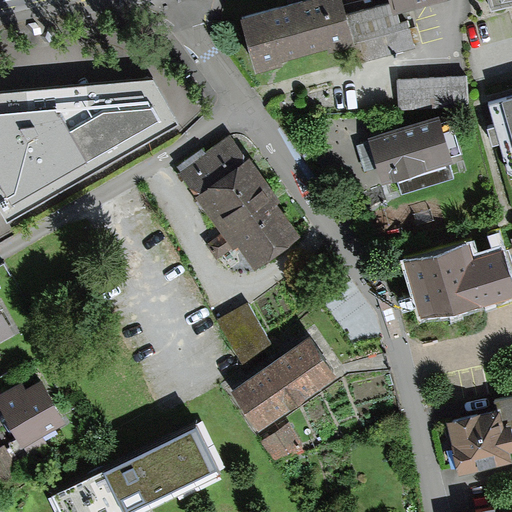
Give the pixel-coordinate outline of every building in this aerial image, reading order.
[(349,0),(296,0),(243,14),(257,66),(360,40),(353,14),(349,0)] [(396,3),(353,14),(360,40),(365,58),(417,45),(406,0),(396,3)] [(511,0),(487,0),(491,10),(511,4),(511,0)] [(468,71),(398,74),(400,107),(470,103),(468,71)] [(153,79),(0,92),(0,210),(6,221),(178,122),(153,79)] [(511,91),(491,97),(511,169),(511,168),(511,91)] [(442,115),(440,108),(368,130),(382,177),(397,172),(402,190),(454,174),(449,157),(453,155),(452,152),(463,148),(452,112),(442,115)] [(298,236),(231,139),(183,172),(250,270),(298,236)] [(430,218),(448,213),(442,193),(425,198),(430,218)] [(469,236),(405,254),(422,312),(511,286),(511,269),(505,243),(474,252),(469,236)] [(269,341),(246,299),(214,317),(237,359),(269,341)] [(0,332),(9,327),(0,311),(0,332)] [(332,374),(304,335),(226,392),(254,431),(332,374)] [(20,382),(0,393),(0,406),(30,457),(46,447),(37,432),(61,418),(39,381),(24,390),(20,382)] [(500,402),(505,424),(511,422),(511,390),(498,394),(500,402)] [(500,402),(448,414),(461,465),(511,452),(511,448),(511,443),(511,442),(511,422),(505,424),(500,402)] [(45,490),(55,511),(148,511),(220,476),(190,417),(45,490)] [(293,443),(283,426),(254,442),(264,459),(293,443)]
